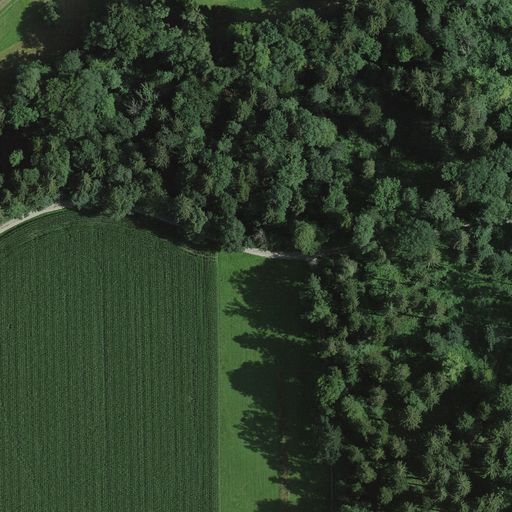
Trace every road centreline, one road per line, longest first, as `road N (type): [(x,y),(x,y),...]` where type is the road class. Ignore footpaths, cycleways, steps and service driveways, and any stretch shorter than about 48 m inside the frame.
road 1 (track): [(511,227),(490,238),(311,255),(266,253),(127,203),(53,206),(0,226)]
road 2 (track): [(330,511),(311,255)]
road 3 (track): [(423,511),(511,270)]
